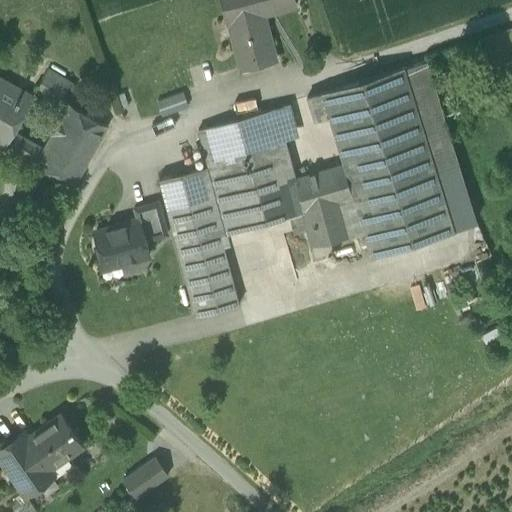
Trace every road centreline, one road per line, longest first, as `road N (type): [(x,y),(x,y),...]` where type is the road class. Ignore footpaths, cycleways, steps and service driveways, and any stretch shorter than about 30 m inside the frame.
road 1 (unclassified): [(511,16),(114,137),(48,246),(50,279),(81,371)]
road 2 (unclassified): [(267,511),(127,386),(81,371)]
